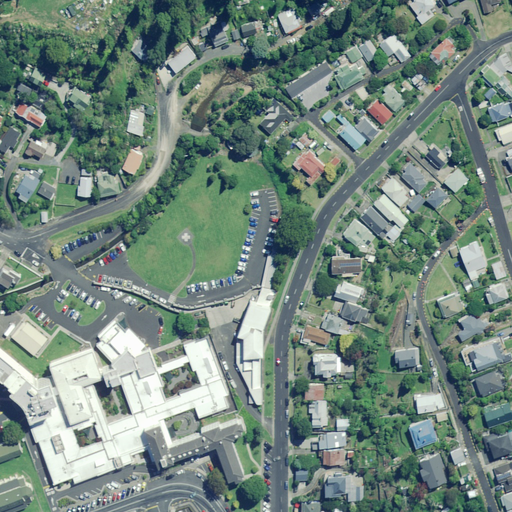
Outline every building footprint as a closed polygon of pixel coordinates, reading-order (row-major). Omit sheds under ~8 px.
[(414,0),(415,0),(410,4),(418,16),(417,17),(422,24),(434,15),(430,9),(437,3),(434,0),(414,0)] [(501,2),(500,0),(481,0),(485,13),(493,10),(491,5),(501,2)] [(322,11),(317,2),(309,7),(314,16),(322,11)] [(305,25),(297,7),(278,15),(287,34),(305,25)] [(229,40),(220,21),(207,27),(216,46),(229,40)] [(257,33),(254,23),(242,27),(245,36),(257,33)] [(240,38),(237,27),(229,29),(232,40),(240,38)] [(411,56),(393,33),(379,43),(388,55),(394,51),(402,62),(411,56)] [(452,48),(455,45),(453,43),(455,41),(449,35),(428,55),(438,65),(441,62),(443,64),(455,52),(452,48)] [(379,55),(370,40),(359,46),(368,62),(379,55)] [(134,54),(130,61),(138,65),(142,58),(146,60),(151,51),(137,43),(132,53),(134,54)] [(195,56),(187,46),(168,62),(176,72),(195,56)] [(362,56),(356,46),(346,52),(353,62),(362,56)] [(511,64),(505,53),(498,59),(494,63),(492,65),(502,76),(507,70),(508,73),(511,70),(511,69),(511,68),(511,67),(511,64)] [(286,86),(292,96),(332,70),(326,60),(286,86)] [(350,67),(348,63),(336,70),(339,75),(336,77),(343,89),(364,78),(362,75),(367,72),(363,66),(359,68),(356,64),(350,67)] [(502,76),(492,65),(490,67),(488,65),(482,71),(485,74),(481,77),(491,87),(502,76)] [(47,73),(36,67),(29,80),(40,86),(47,73)] [(411,79),(415,84),(420,90),(430,82),(425,76),(423,77),(417,70),(412,75),(414,77),(411,79)] [(510,83),(505,78),(497,86),(510,99),(511,97),(511,91),(507,87),(510,83)] [(413,88),(405,81),(401,85),(405,88),(401,91),(406,95),(413,88)] [(405,100),(389,84),(383,90),(390,97),(386,101),(396,112),(402,107),(400,105),(405,100)] [(76,86),(66,99),(83,112),(89,103),(87,101),(90,97),(76,86)] [(497,93),(491,87),(484,95),(490,100),(497,93)] [(32,106),(20,99),(14,110),(40,126),(47,116),(32,106)] [(393,113),(377,99),(368,109),(383,123),(393,113)] [(295,118),(277,101),(268,111),(270,113),(260,122),(272,133),(286,118),(291,123),(295,118)] [(511,114),(511,111),(509,104),(502,103),(488,108),(493,122),(511,114)] [(154,107),(141,104),(139,112),(131,111),(127,132),(142,134),(144,125),(142,124),(144,113),(152,115),(154,107)] [(335,115),(329,110),(319,121),(322,123),(325,120),(329,123),(335,115)] [(349,122),(340,114),(337,117),(345,126),(349,122)] [(379,132),(364,117),(355,126),(370,141),(379,132)] [(366,139),(349,123),(340,132),(356,149),(366,139)] [(511,123),(495,130),(498,140),(502,139),(504,144),(511,141),(511,123)] [(21,133),(10,126),(4,136),(2,134),(0,137),(0,147),(6,151),(10,145),(14,147),(18,141),(17,140),(21,133)] [(37,140),(32,138),(30,137),(29,140),(31,141),(26,152),(32,155),(33,153),(42,157),(47,145),(40,141),(41,138),(38,137),(37,140)] [(231,137),(229,138),(228,139),(228,140),(227,140),(227,141),(227,142),(227,143),(227,144),(227,145),(227,146),(228,147),(229,147),(230,148),(231,148),(231,149),(232,149),(233,148),(234,148),(235,148),(236,147),(237,146),(238,145),(238,144),(238,143),(238,142),(237,141),(237,140),(236,139),(236,138),(235,138),(234,138),(233,137),(232,137),(231,137)] [(253,155),(254,154),(256,153),(257,153),(258,152),(258,151),(259,150),(259,148),(259,147),(258,146),(258,145),(257,144),(257,143),(256,143),(255,142),(254,142),(252,141),(251,141),(250,142),(249,142),(248,143),(247,144),(246,145),(246,147),(245,148),(246,149),(246,150),(246,151),(247,152),(248,153),(248,154),(249,154),(251,155),(252,155),(253,155)] [(141,147),(134,143),(123,168),(136,174),(144,155),(138,152),(141,147)] [(442,152),(434,146),(425,155),(439,167),(444,162),(446,164),(454,154),(446,147),(442,152)] [(327,168),(308,149),(293,164),(299,169),(302,166),(310,175),(306,179),(311,184),(327,168)] [(425,177),(410,163),(400,174),(420,192),(428,184),(423,179),(425,177)] [(444,180),(455,192),(462,186),(469,180),(458,168),(444,180)] [(26,174),(25,175),(26,176),(17,190),(20,192),(18,196),(26,201),(40,180),(38,179),(41,174),(35,170),(32,175),(34,176),(32,179),(26,174)] [(116,183),(114,172),(98,175),(101,195),(120,192),(118,182),(116,183)] [(407,191),(393,177),(382,188),(400,206),(408,198),(404,194),(407,191)] [(92,179),(80,178),(80,185),(79,185),(78,195),(91,195),(92,179)] [(56,189),(43,182),(38,191),(51,198),(56,189)] [(448,195),(438,186),(426,199),(436,208),(448,195)] [(409,219),(384,194),(375,203),(391,220),(393,218),(401,226),(409,219)] [(426,202),(419,195),(408,206),(415,212),(426,202)] [(388,223),(371,206),(360,216),(377,234),(388,223)] [(362,247),(363,245),(367,248),(372,242),(375,237),(368,231),(369,230),(355,219),(343,235),(346,237),(345,239),(350,242),(351,241),(357,246),(358,244),(362,247)] [(403,232),(396,224),(386,233),(394,241),(403,232)] [(487,266),(477,240),(468,244),(469,245),(460,249),(475,288),(481,286),(475,270),(487,266)] [(460,255),(456,247),(451,250),(454,257),(460,255)] [(255,403),(262,404),(261,325),(275,290),(280,253),(268,252),(261,287),(252,304),(244,307),(235,337),(234,364),(255,403)] [(344,254),(344,256),(333,256),(333,273),(341,274),(341,276),(353,276),(353,274),(361,274),(362,257),(350,256),(350,254),(344,254)] [(506,276),(501,261),(492,264),(497,279),(506,276)] [(0,273),(0,287),(3,289),(7,284),(8,285),(12,280),(16,283),(21,276),(16,272),(14,275),(9,271),(10,269),(5,266),(0,273)] [(511,287),(508,280),(495,285),(494,284),(488,286),(490,292),(486,293),(490,303),(509,297),(506,289),(511,287)] [(365,289),(343,281),(342,285),(338,284),(334,294),(356,302),(359,294),(363,295),(365,289)] [(464,310),(459,293),(439,300),(444,317),(464,310)] [(368,310),(346,300),(341,313),(360,321),(363,316),(365,317),(368,310)] [(50,332),(21,307),(5,326),(34,351),(50,332)] [(348,321),(328,313),(326,320),(324,319),(321,326),(349,336),(350,332),(344,330),(348,321)] [(481,329),(489,325),(486,319),(482,321),(480,317),(476,319),(474,313),(461,319),(465,328),(458,332),(462,340),(475,334),(475,335),(483,332),(481,329)] [(0,380),(20,400),(33,435),(42,432),(63,486),(92,475),(114,467),(145,455),(148,463),(207,441),(220,478),(235,473),(221,437),(239,431),(233,415),(170,438),(161,413),(190,402),(194,413),(231,400),(206,330),(182,339),(197,378),(162,391),(146,349),(115,319),(94,343),(94,344),(45,361),(49,376),(34,381),(0,352),(0,380)] [(331,333),(307,324),(305,329),(304,329),(299,341),(309,344),(311,339),(327,345),(331,333)] [(505,355),(500,339),(475,348),(474,346),(461,350),(466,365),(470,364),(472,371),(504,360),(504,362),(511,359),(511,356),(511,353),(505,355)] [(419,365),(418,348),(395,350),(395,360),(399,360),(400,366),(419,365)] [(323,372),(323,375),(345,375),(345,378),(354,378),(354,361),(341,361),(341,357),(337,357),(337,354),(313,354),(313,360),(315,360),(315,372),(323,372)] [(497,376),(495,370),(476,377),(482,392),(494,388),(495,391),(504,388),(503,385),(507,384),(505,377),(501,379),(500,375),(497,376)] [(328,384),(305,383),(305,398),(327,399),(328,384)] [(444,407),(441,394),(436,395),(439,408),(444,407)] [(434,411),(433,395),(415,396),(416,404),(418,403),(419,412),(434,411)] [(326,417),(327,400),(309,399),(309,414),(311,414),(311,425),(327,426),(328,417),(326,417)] [(511,409),(509,402),(502,405),(502,406),(493,409),(493,407),(485,410),(490,426),(511,419),(511,409)] [(448,419),(446,413),(437,415),(438,421),(448,419)] [(349,430),(350,419),(337,419),(337,429),(349,430)] [(438,441),(431,419),(410,425),(416,447),(438,441)] [(511,449),(511,430),(500,434),(499,431),(484,436),(491,457),(511,449)] [(346,445),(345,433),(325,434),(325,439),(313,440),(313,449),(320,449),(320,447),(346,445)] [(0,441),(0,464),(26,455),(19,435),(0,441)] [(457,441),(455,435),(446,438),(448,444),(457,441)] [(465,460),(461,448),(451,452),(455,463),(465,460)] [(324,450),(323,463),(340,464),(339,465),(344,466),(345,451),(324,450)] [(444,466),(439,454),(420,460),(423,467),(420,468),(424,480),(428,478),(430,486),(447,480),(442,467),(444,466)] [(511,462),(495,468),(499,481),(504,480),(507,491),(511,489),(511,462)] [(307,480),(308,467),(297,467),(296,480),(307,480)] [(25,475),(0,483),(0,511),(9,511),(34,504),(25,475)] [(350,492),(350,500),(359,500),(359,502),(363,502),(364,486),(351,486),(351,476),(326,476),(326,495),(340,495),(340,492),(350,492)] [(511,507),(511,492),(503,495),(507,509),(511,507)] [(319,511),(320,502),(301,501),(300,510),(300,511),(319,511)] [(446,511),(449,510),(444,502),(439,505),(443,511),(446,511)]
